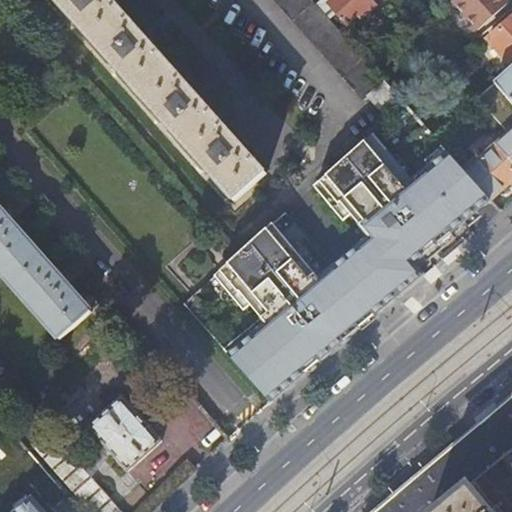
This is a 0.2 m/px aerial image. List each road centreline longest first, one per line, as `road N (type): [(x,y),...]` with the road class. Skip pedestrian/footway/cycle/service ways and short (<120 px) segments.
road 1 (residential): [(284,457),(0,131)]
road 2 (primary): [(511,263),(284,457)]
road 3 (residential): [(334,511),(511,360)]
road 4 (residential): [(249,0),(349,112)]
